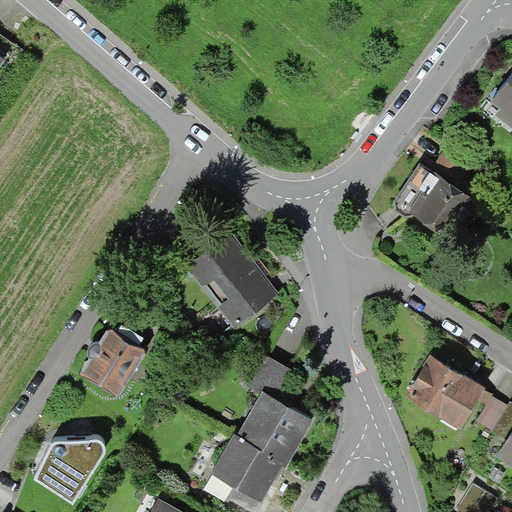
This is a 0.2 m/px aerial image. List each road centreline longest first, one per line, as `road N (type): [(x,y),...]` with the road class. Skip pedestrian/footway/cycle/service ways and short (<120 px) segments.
road 1 (residential): [(199,142),(0,453)]
road 2 (residential): [(306,207),(365,171),(495,0)]
road 3 (residential): [(199,142),(37,0)]
road 4 (residential): [(511,356),(375,271),(328,265)]
road 5 (residential): [(362,410),(328,265)]
road 6 (residential): [(306,207),(263,189),(199,142)]
